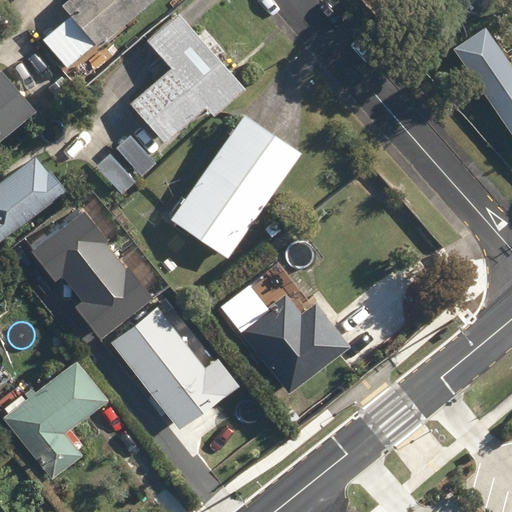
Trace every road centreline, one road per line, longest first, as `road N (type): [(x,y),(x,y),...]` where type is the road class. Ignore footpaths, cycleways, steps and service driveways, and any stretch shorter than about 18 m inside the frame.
road 1 (residential): [(292,0),(511,249)]
road 2 (tertiary): [(274,511),(511,318)]
